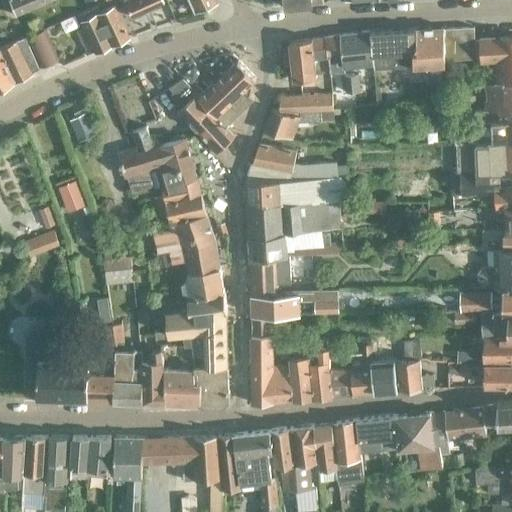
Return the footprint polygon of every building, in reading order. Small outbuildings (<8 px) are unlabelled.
[(8,0),(15,14),(46,0),(8,0)] [(122,0),(131,17),(163,2),(162,0),(122,0)] [(189,0),(195,11),(215,2),(214,0),(189,0)] [(74,31),(81,45),(89,41),(94,52),(127,36),(113,6),(99,12),(96,6),(77,15),(83,27),(74,31)] [(37,18),(27,23),(31,32),(41,27),(37,18)] [(459,27),(460,63),(475,62),(474,26),(459,27)] [(372,61),(373,68),(405,67),(431,65),(440,65),(445,64),(443,28),(442,28),(442,27),(392,29),(370,31),(372,61)] [(443,28),(445,64),(460,63),(459,27),(443,28)] [(41,67),(58,59),(43,29),(26,38),(41,67)] [(340,34),(326,36),(329,62),(329,70),(329,72),(345,71),(344,63),(372,61),(370,31),(340,34)] [(291,54),(282,54),(284,65),(291,64),(293,79),(300,79),(314,78),(316,78),(316,71),(329,70),(329,62),(326,36),(307,39),(289,41),(291,54)] [(511,80),(511,36),(478,39),(480,62),(494,60),(495,76),(476,78),(476,85),(485,84),(511,80)] [(0,87),(39,69),(24,37),(0,47),(0,87)] [(246,86),(255,78),(238,59),(203,91),(196,83),(191,87),(183,78),(169,87),(174,92),(171,95),(182,107),(178,110),(216,152),(236,133),(226,122),(254,96),(246,86)] [(440,65),(431,65),(431,80),(441,79),(440,65)] [(357,72),(344,74),(345,90),(352,90),(359,89),(357,72)] [(511,80),(485,84),(487,100),(484,100),(485,114),(474,115),(475,121),(488,121),(500,120),(511,118),(511,80)] [(443,87),(426,88),(427,104),(444,103),(443,87)] [(280,95),(278,110),(300,114),(301,110),(333,109),(332,93),(315,93),(301,94),(280,95)] [(263,130),(292,137),(298,122),(333,121),(333,116),(339,116),(339,109),(333,109),(301,110),(300,114),(278,110),(271,108),(263,130)] [(84,111),(68,119),(79,140),(95,132),(84,111)] [(488,121),(475,121),(454,122),(455,141),(475,140),(475,141),(507,140),(511,139),(511,118),(500,120),(488,121)] [(139,150),(153,144),(146,126),(132,131),(139,150)] [(157,166),(191,154),(186,137),(138,151),(137,147),(120,152),(127,176),(128,175),(157,166)] [(511,139),(507,140),(475,141),(456,142),(458,173),(488,171),(488,173),(511,172),(511,139)] [(259,142),(252,161),(269,165),(291,169),(291,177),(329,175),(330,166),(314,166),(294,162),(296,149),(259,142)] [(157,166),(128,175),(133,194),(162,185),(164,195),(154,197),(161,224),(171,221),(205,214),(207,213),(198,177),(197,176),(196,176),(192,163),(193,162),(191,154),(157,166)] [(269,165),(252,161),(245,182),(246,204),(271,203),(337,198),(338,199),(346,198),(344,174),(329,175),(291,177),(291,169),(269,165)] [(511,172),(488,173),(488,171),(458,173),(449,173),(450,194),(494,189),(496,205),(496,206),(497,206),(511,205),(511,172)] [(75,181),(58,188),(64,203),(81,197),(75,181)] [(271,203),(246,204),(247,225),(248,236),(284,232),(321,229),(339,227),(338,199),(337,198),(271,203)] [(387,200),(374,200),(375,210),(379,213),(388,213),(387,200)] [(511,228),(511,205),(497,206),(496,206),(496,216),(505,216),(505,229),(511,228)] [(429,224),(439,224),(438,208),(428,209),(429,224)] [(205,214),(171,221),(161,224),(152,226),(161,264),(185,258),(187,267),(193,266),(193,271),(220,266),(215,239),(207,213),(205,214)] [(511,247),(511,228),(505,229),(502,229),(502,238),(486,238),(486,247),(493,247),(511,247)] [(53,229),(35,236),(41,252),(59,244),(53,229)] [(284,232),(248,236),(248,237),(250,259),(287,256),(286,254),(284,232)] [(323,245),(314,245),(314,253),(339,252),(339,242),(330,242),(330,245),(323,245)] [(511,247),(493,247),(494,265),(483,265),(476,272),(477,281),(484,286),(502,286),(511,285),(511,247)] [(287,256),(250,259),(251,293),(278,292),(277,290),(277,285),(290,284),(289,256),(287,256)] [(190,280),(182,283),(184,293),(192,295),(192,296),(193,297),(204,295),(204,294),(224,291),(220,266),(193,271),(193,266),(187,267),(189,279),(190,280)] [(107,283),(133,281),(132,268),(106,270),(107,283)] [(511,285),(502,286),(502,297),(491,297),(491,290),(459,291),(460,309),(481,309),(511,308),(511,285)] [(278,292),(251,293),(252,312),(255,312),(272,312),(300,312),(300,300),(314,300),(314,312),(338,311),(337,290),(277,290),(278,292)] [(193,297),(192,296),(189,296),(189,308),(166,311),(167,322),(197,319),(196,313),(226,309),(226,308),(225,291),(224,291),(204,294),(204,295),(193,297)] [(460,309),(453,309),(454,321),(474,321),(474,313),(481,313),(482,335),(511,334),(511,308),(481,309),(460,309)] [(167,322),(168,331),(169,341),(193,341),(194,350),(204,350),(205,363),(227,363),(226,309),(196,313),(197,319),(167,322)] [(255,312),(252,312),(252,335),(259,334),(272,333),(272,312),(255,312)] [(112,324),(115,341),(123,340),(120,323),(112,324)] [(115,341),(112,324),(102,326),(105,344),(109,344),(108,355),(88,355),(88,361),(86,398),(113,399),(115,349),(116,344),(115,344),(115,341)] [(156,332),(156,337),(157,342),(161,342),(169,341),(168,331),(156,332)] [(290,362),(289,359),(284,359),(284,363),(272,364),(272,333),(259,334),(252,335),(251,402),(294,398),(291,362),(290,362)] [(26,334),(24,382),(24,396),(36,397),(86,398),(88,361),(45,360),(46,337),(40,336),(40,335),(26,334)] [(474,356),(474,350),(457,349),(456,362),(484,363),(484,362),(511,362),(511,334),(482,335),(482,356),(474,356)] [(360,336),(360,343),(359,343),(360,352),(349,353),(350,360),(351,367),(354,393),(374,391),(371,366),(371,365),(366,366),(366,359),(371,359),(371,356),(369,335),(360,336)] [(327,337),(329,360),(337,359),(337,356),(335,336),(327,337)] [(329,360),(327,337),(317,338),(319,360),(310,361),(314,397),(333,395),(330,369),(329,360)] [(169,341),(161,342),(161,349),(161,351),(162,354),(180,354),(180,367),(163,366),(164,402),(200,403),(201,381),(194,380),(193,354),(187,354),(187,350),(194,350),(193,341),(169,341)] [(115,349),(113,399),(142,400),(141,361),(141,359),(141,350),(115,349)] [(141,361),(142,400),(164,402),(163,366),(162,354),(161,351),(161,349),(150,349),(151,359),(141,359),(141,361)] [(204,350),(194,350),(187,350),(187,354),(193,354),(194,380),(201,381),(200,403),(220,404),(227,396),(227,363),(205,363),(204,350)] [(289,357),(289,359),(290,362),(291,362),(294,398),(314,397),(310,361),(309,355),(289,357)] [(392,355),(371,356),(371,359),(366,359),(366,366),(371,365),(371,366),(374,391),(384,390),(397,389),(394,364),(393,364),(393,360),(392,355)] [(418,358),(393,360),(393,364),(394,364),(397,389),(421,387),(432,387),(431,374),(419,374),(418,358)] [(511,386),(511,362),(484,362),(484,363),(484,386),(511,386)] [(458,363),(448,363),(448,375),(459,374),(458,363)] [(351,367),(330,369),(333,395),(354,393),(351,367)] [(445,410),(448,437),(486,432),(485,424),(497,423),(497,425),(511,424),(511,401),(497,403),(483,405),(483,406),(445,410)] [(445,410),(395,414),(398,450),(421,448),(425,468),(442,466),(441,464),(440,455),(449,453),(448,437),(445,410)] [(395,414),(356,418),(359,444),(381,442),(382,452),(398,450),(395,414)] [(356,418),(332,421),(334,444),(337,467),(336,467),(338,480),(338,483),(348,482),(363,480),(362,477),(360,457),(359,444),(356,418)] [(318,469),(319,482),(338,480),(336,467),(337,467),(334,444),(332,421),(313,423),(317,461),(318,469)] [(317,507),(314,486),(310,486),(308,462),(317,461),(313,423),(291,426),(296,488),(294,488),(295,504),(311,503),(312,507),(317,507)] [(296,488),(291,426),(273,428),(277,465),(283,465),(283,469),(282,469),(284,489),(294,488),(296,488)] [(220,468),(222,489),(242,487),(242,481),(260,479),(262,511),(276,511),(274,477),(271,477),(268,453),(273,453),(269,429),(255,431),(234,434),(219,434),(220,468)] [(219,434),(181,435),(182,459),(183,459),(184,480),(210,478),(209,511),(221,511),(222,496),(222,489),(220,468),(219,434)] [(5,473),(4,486),(22,485),(23,473),(25,435),(4,436),(3,461),(3,473),(5,473)] [(22,485),(22,492),(43,493),(44,473),(47,435),(25,435),(23,473),(22,485)] [(43,493),(43,494),(45,494),(45,509),(65,510),(66,480),(70,480),(70,476),(70,475),(72,436),(47,435),(44,473),(43,493)] [(182,459),(181,435),(151,436),(143,436),(142,461),(151,460),(182,459)] [(111,436),(72,436),(70,475),(70,476),(87,476),(87,473),(108,475),(111,436)] [(138,511),(141,480),(142,463),(142,461),(143,436),(115,436),(113,475),(128,476),(125,511),(138,511)] [(462,452),(452,453),(454,465),(463,464),(462,452)] [(511,481),(511,464),(479,466),(475,467),(476,482),(487,482),(511,481)] [(511,481),(487,482),(487,492),(511,491),(511,481)] [(511,511),(511,502),(491,503),(491,511),(511,511)]
